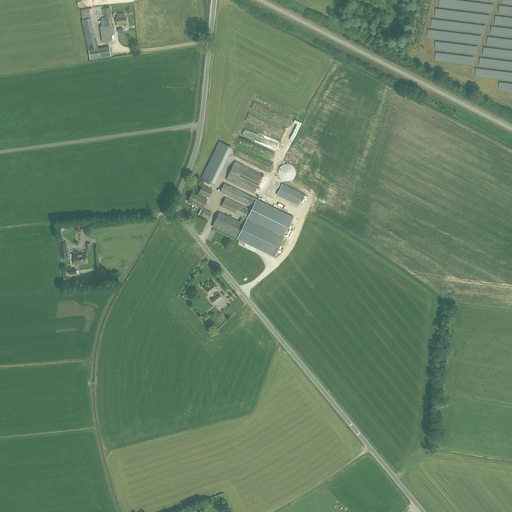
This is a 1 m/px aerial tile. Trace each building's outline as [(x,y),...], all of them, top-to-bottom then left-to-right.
[(89,8),(83,10),(81,10),(85,29),(86,35),(90,52),(91,60),(110,57),(109,46),(96,48),(91,20),(89,8)] [(105,20),(106,26),(112,25),(110,8),(104,8),(104,15),(105,15),(105,20)] [(123,23),(127,23),(126,15),(125,16),(124,13),(118,14),(118,16),(116,17),(117,24),(119,24),(119,26),(123,25),(123,23)] [(113,24),(112,25),(106,26),(100,26),(102,42),(111,41),(110,34),(115,33),(113,24)] [(244,128),(241,134),(247,137),(248,136),(250,137),(254,127),(248,125),(247,129),(244,128)] [(201,179),(213,185),(231,147),(219,141),(201,179)] [(226,180),(254,193),(263,175),(235,161),(226,180)] [(277,165),(280,180),(291,178),(290,176),(292,175),(291,168),(292,168),(291,162),(277,165)] [(250,206),(254,198),(224,183),(220,192),(250,206)] [(281,184),(276,194),(299,205),(304,195),(281,184)] [(192,204),(196,206),(196,205),(202,208),(207,199),(202,197),(203,194),(208,197),(212,190),(203,185),(198,195),(193,192),(189,200),(193,202),(192,204)] [(245,218),(249,209),(243,206),(225,198),(221,206),(242,217),(245,218)] [(242,217),(240,222),(234,236),(237,238),(274,257),(294,217),(256,199),(254,198),(250,206),(249,209),(245,218),(242,217)] [(204,209),(201,216),(209,219),(212,213),(204,209)] [(240,222),(219,212),(212,226),(234,236),(240,222)] [(210,228),(206,237),(210,240),(215,230),(210,228)] [(59,243),(60,258),(69,257),(68,251),(67,251),(67,242),(59,243)] [(87,263),(86,253),(73,254),(74,264),(87,263)] [(218,288),(212,281),(209,283),(208,282),(204,284),(206,286),(204,288),(210,295),(213,293),(215,296),(211,299),(214,303),(222,297),(218,293),(216,291),(218,288)]
